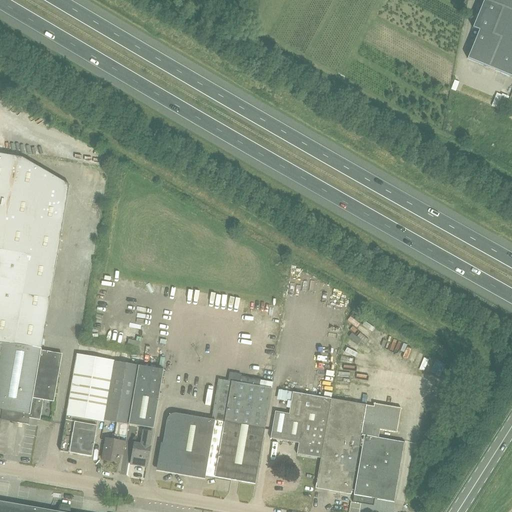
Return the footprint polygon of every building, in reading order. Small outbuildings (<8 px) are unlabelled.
[(511,0),(483,0),(473,28),(479,30),(467,58),(511,76),(511,0)] [(502,96),(497,94),(492,107),(502,111),(506,99),(507,99),(508,97),(502,94),(502,96)] [(41,351),(70,185),(23,158),(0,153),(0,426),(3,407),(20,410),(18,420),(28,422),(29,418),(41,351)] [(62,355),(50,352),(41,351),(29,418),(40,420),(43,400),(53,402),(62,355)] [(103,421),(113,362),(77,356),(60,452),(91,457),(98,420),(103,421)] [(133,396),(138,367),(113,362),(103,421),(116,423),(114,436),(125,438),(128,425),(133,396)] [(128,425),(135,426),(152,429),(163,371),(138,367),(133,396),(128,425)] [(255,485),(256,481),(272,383),(241,378),(240,383),(218,380),(211,420),(178,414),(173,414),(172,414),(171,415),(170,415),(169,415),(168,416),(168,417),(167,418),(167,419),(159,469),(190,474),(191,469),(200,471),(200,472),(200,473),(201,474),(202,475),(203,476),(255,485)] [(275,411),(270,438),(299,443),(297,454),(320,458),(331,399),(292,392),(289,414),(275,411)] [(316,483),(315,489),(351,495),(351,493),(354,493),(354,496),(353,503),(373,506),(375,499),(394,503),(405,443),(376,437),(378,429),(397,433),(401,408),(374,404),(373,407),(366,405),(331,399),(320,458),(316,484),(316,483)] [(147,467),(150,447),(152,433),(144,432),(141,446),(134,444),(131,464),(147,467)] [(124,452),(124,448),(125,442),(107,439),(103,459),(118,462),(120,451),(124,452)] [(0,511),(70,511),(70,506),(61,504),(58,511),(57,511),(51,511),(0,502),(0,511)]
